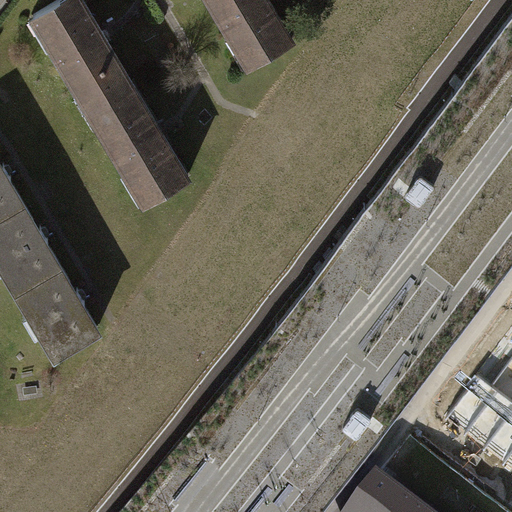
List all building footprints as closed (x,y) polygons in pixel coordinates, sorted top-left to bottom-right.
[(57,0),(34,14),(89,107),(133,82),(107,39),(102,31),(85,2),(83,0),(57,0)] [(207,0),(244,62),(288,37),(266,1),(265,0),(207,0)] [(133,82),(89,107),(145,201),(188,175),(171,145),(161,128),(133,82)] [(0,215),(24,202),(0,161),(0,215)] [(0,215),(0,260),(18,290),(61,264),(24,202),(0,215)] [(18,290),(55,353),(99,327),(61,264),(18,290)] [(414,511),(374,482),(351,511),(414,511)]
